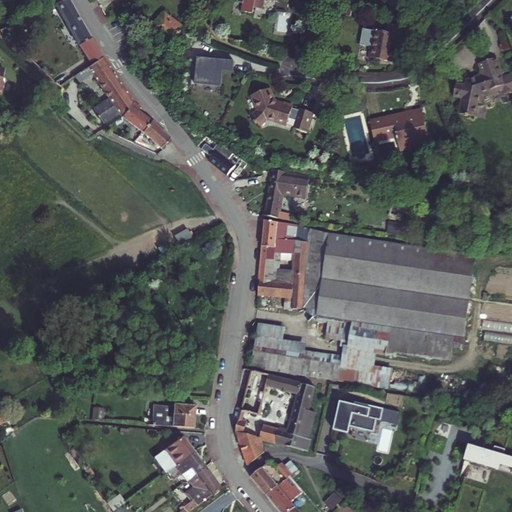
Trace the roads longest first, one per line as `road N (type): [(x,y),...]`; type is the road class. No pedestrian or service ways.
road 1 (tertiary): [(193,154),(245,246),(223,426),(231,467),(264,511)]
road 2 (residential): [(492,0),(427,67),(404,79),(355,81),(295,70)]
road 3 (tertiary): [(81,0),(119,65),(193,154)]
